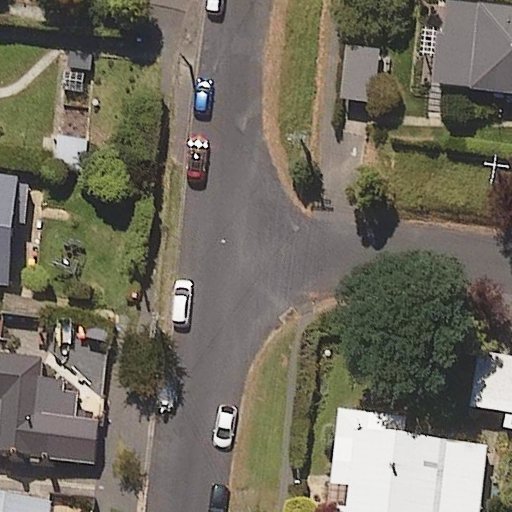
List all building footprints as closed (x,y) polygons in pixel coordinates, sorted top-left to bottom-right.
[(511,11),(438,6),(431,91),(511,97),(511,11)] [(377,103),(378,52),(343,51),(341,102),(377,103)] [(87,141),(55,140),(54,175),(85,177),(87,141)] [(34,185),(17,183),(0,181),(0,287),(7,288),(13,231),(29,232),(34,185)] [(471,411),(504,416),(502,430),(511,431),(511,360),(480,355),(471,411)] [(43,362),(0,357),(0,456),(95,465),(99,422),(72,419),(75,385),(42,382),(43,362)] [(411,423),(338,415),(328,511),(479,511),(486,446),(409,438),(411,423)] [(49,511),(50,505),(0,499),(0,511),(49,511)]
